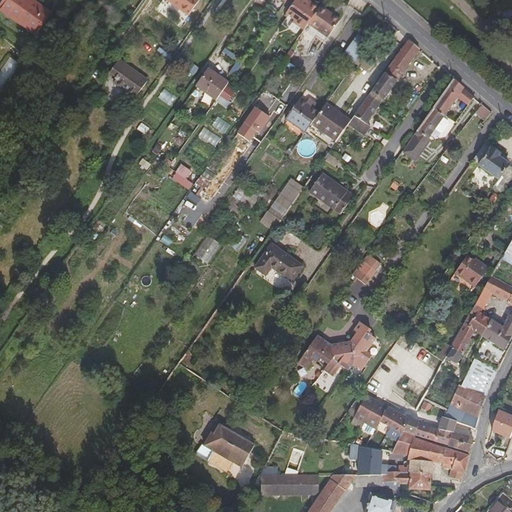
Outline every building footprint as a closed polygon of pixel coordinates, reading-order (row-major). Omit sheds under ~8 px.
[(5,0),(0,7),(0,10),(35,36),(50,13),(32,0),(5,0)] [(165,0),(188,16),(200,0),(165,0)] [(293,22),(304,30),(308,24),(318,10),(307,1),(308,0),(295,0),(286,14),(294,20),(293,22)] [(340,20),(320,7),(318,10),(308,24),(327,38),(340,20)] [(343,55),(354,63),(370,42),(358,34),(343,55)] [(379,106),(419,51),(408,40),(367,98),(379,106)] [(349,70),(354,63),(343,55),(338,62),(349,70)] [(0,72),(0,88),(2,90),(20,63),(11,57),(0,72)] [(135,99),(147,81),(119,61),(110,74),(117,80),(114,84),(135,99)] [(196,87),(216,101),(220,96),(226,88),(228,84),(208,70),(196,87)] [(466,103),(471,96),(461,87),(453,80),(434,108),(445,116),(458,97),(466,103)] [(226,88),(220,96),(227,101),(233,93),(226,88)] [(309,98),(306,103),(315,109),(318,105),(309,98)] [(366,124),(379,106),(367,98),(351,121),(348,126),(363,137),(371,127),(366,124)] [(319,112),(315,109),(306,103),(300,99),(286,119),(305,133),(311,125),(319,112)] [(351,121),(326,103),(319,112),(311,125),(305,133),(308,135),(310,133),(331,149),(336,142),(348,126),(351,121)] [(269,117),(254,106),(247,117),(261,127),(269,117)] [(485,118),(490,113),(482,106),(478,111),(485,118)] [(443,118),(445,116),(434,108),(416,132),(402,152),(415,162),(428,143),(426,142),(428,138),(435,130),(440,133),(443,133),(449,124),(448,121),(443,118)] [(151,153),(156,156),(162,148),(157,145),(151,153)] [(489,149),(484,145),(472,161),(478,166),(498,181),(493,188),(501,194),(511,178),(511,168),(509,167),(510,165),(500,157),(501,155),(491,147),(489,149)] [(339,162),(328,154),(323,161),(334,169),(339,162)] [(228,165),(220,159),(215,165),(223,172),(228,165)] [(191,188),(194,182),(188,180),(193,170),(181,164),(173,179),(191,188)] [(309,193),(340,215),(353,197),(323,174),(309,193)] [(201,177),(197,182),(204,188),(209,183),(201,177)] [(273,231),(303,189),(291,180),(261,222),(273,231)] [(395,181),(390,187),(395,191),(400,185),(395,181)] [(258,199),(258,198),(251,193),(241,185),(233,197),(250,210),(258,199)] [(254,189),(251,193),(258,198),(261,194),(254,189)] [(271,199),(263,193),(261,194),(258,198),(258,199),(266,205),(271,199)] [(487,204),(491,207),(499,197),(494,194),(487,204)] [(239,228),(244,232),(248,225),(244,222),(239,228)] [(195,252),(209,261),(222,242),(209,233),(195,252)] [(255,268),(265,276),(271,269),(291,283),(302,267),(272,244),(255,268)] [(381,264),(368,254),(363,262),(353,276),(366,285),(381,264)] [(511,265),(511,258),(504,254),(502,259),(511,265)] [(455,274),(474,288),(489,268),(475,259),(474,261),(468,257),(455,274)] [(505,264),(500,262),(496,269),(501,271),(505,264)] [(511,292),(511,286),(492,276),(475,306),(484,310),(492,295),(506,303),(511,292)] [(475,332),(481,337),(491,320),(482,314),(484,310),(475,306),(451,348),(446,358),(457,364),(463,355),(472,340),(471,339),(475,332)] [(473,359),(497,371),(509,348),(511,341),(511,316),(508,316),(502,327),(491,320),(481,337),(472,358),(473,359)] [(297,364),(306,371),(312,363),(314,363),(319,362),(320,361),(328,366),(324,372),(325,372),(328,375),(332,377),(333,378),(340,367),(348,371),(352,365),(361,370),(371,356),(367,352),(376,339),(369,334),(371,331),(360,323),(354,331),(357,333),(351,342),(331,345),(317,336),(297,364)] [(438,351),(435,357),(443,363),(445,358),(446,358),(451,348),(445,344),(441,352),(438,351)] [(450,405),(478,419),(481,412),(487,394),(488,392),(497,371),(473,359),(460,386),(458,386),(450,405)] [(328,375),(325,372),(319,380),(326,384),(332,377),(328,375)] [(365,398),(360,395),(351,407),(347,413),(354,417),(351,423),(372,435),(380,421),(403,433),(404,432),(411,419),(367,396),(365,398)] [(432,405),(424,402),(421,408),(429,411),(432,405)] [(478,419),(450,405),(447,410),(444,418),(457,422),(476,429),(478,419)] [(511,440),(511,439),(511,417),(498,412),(492,431),(511,440)] [(419,421),(411,418),(411,419),(404,432),(415,435),(445,446),(470,454),(473,438),(454,431),(457,422),(444,418),(442,417),(437,429),(419,424),(419,421)] [(211,433),(203,446),(214,452),(208,462),(228,474),(233,463),(242,468),(255,445),(219,425),(213,434),(211,433)] [(414,438),(415,435),(404,432),(403,434),(392,453),(410,457),(408,471),(431,473),(432,463),(441,463),(444,448),(414,438)] [(377,471),(380,451),(364,448),(359,447),(356,471),(377,471)] [(469,456),(444,448),(441,463),(443,464),(447,464),(453,465),(452,469),(449,478),(460,481),(462,480),(469,456)] [(430,491),(430,488),(431,473),(408,471),(386,471),(386,476),(384,476),(384,486),(398,491),(400,485),(408,485),(408,489),(430,491)] [(319,496),(319,476),(261,475),(261,496),(319,496)] [(331,511),(351,483),(357,476),(350,476),(340,476),(333,476),(319,496),(307,511),(331,511)] [(383,487),(382,476),(357,476),(351,483),(356,483),(356,488),(383,487)] [(365,511),(391,511),(395,502),(370,495),(365,511)] [(511,511),(511,502),(503,495),(489,511),(511,511)] [(85,511),(89,508),(82,501),(77,507),(83,511),(85,511)]
